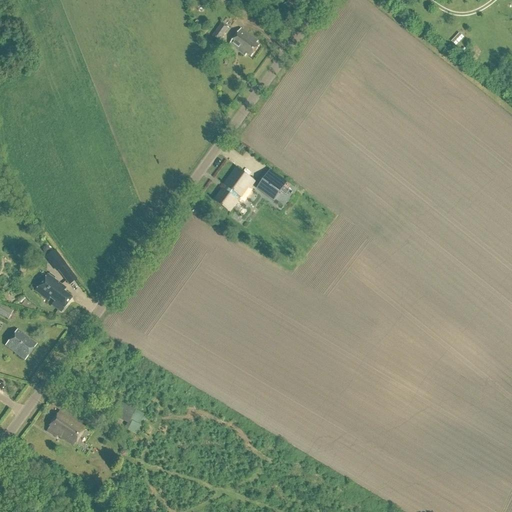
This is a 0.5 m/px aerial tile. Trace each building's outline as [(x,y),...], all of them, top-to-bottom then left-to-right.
[(247,0),(240,9),(250,16),(258,6),(249,0),(247,0)] [(217,21),(204,41),(214,49),(228,30),(217,21)] [(245,57),(249,60),(258,48),(254,45),(256,43),(239,31),(228,47),(244,59),(245,57)] [(227,184),(216,199),(231,210),(249,185),(250,186),(256,178),(237,165),(225,183),(227,184)] [(268,175),(258,188),(275,200),(281,192),(286,196),(290,191),(268,175)] [(65,263),(57,269),(68,285),(76,279),(65,263)] [(46,275),(34,292),(46,301),(49,299),(53,302),(50,306),(59,313),(70,299),(62,292),(64,289),(46,275)] [(12,310),(0,303),(0,315),(8,319),(12,310)] [(36,346),(16,330),(4,346),(24,361),(36,346)] [(111,414),(138,427),(144,415),(117,402),(111,414)] [(53,436),(55,433),(72,445),(84,428),(59,411),(46,431),(53,436)]
